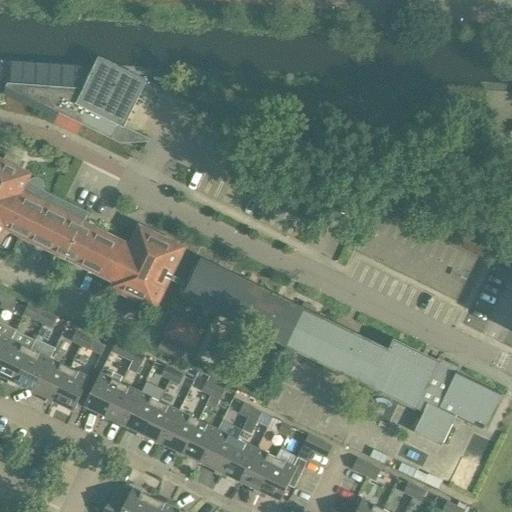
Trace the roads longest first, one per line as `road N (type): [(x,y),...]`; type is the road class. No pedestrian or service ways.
road 1 (residential): [(233,511),(0,407)]
road 2 (residential): [(126,174),(146,196),(316,278)]
road 3 (residential): [(511,373),(316,278)]
